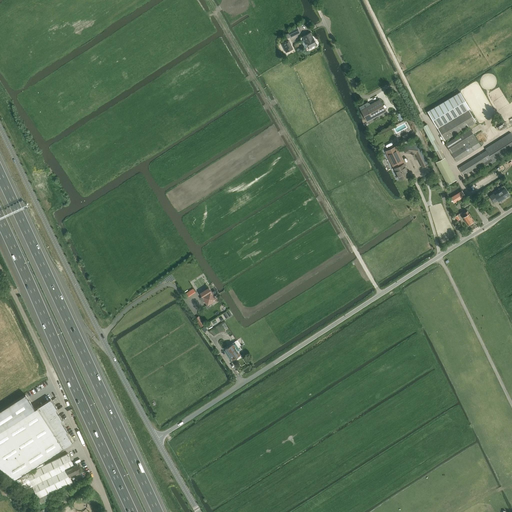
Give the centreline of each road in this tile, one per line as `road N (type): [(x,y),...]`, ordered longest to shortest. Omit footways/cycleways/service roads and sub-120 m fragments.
road 1 (unclassified): [(156,439),(511,208)]
road 2 (motorway): [(156,511),(0,175)]
road 3 (unclassified): [(156,439),(0,127)]
road 4 (motorway): [(0,222),(132,511)]
road 5 (unclassified): [(109,511),(0,269)]
